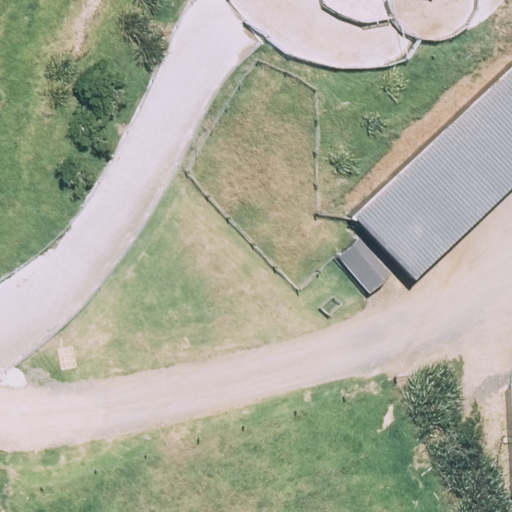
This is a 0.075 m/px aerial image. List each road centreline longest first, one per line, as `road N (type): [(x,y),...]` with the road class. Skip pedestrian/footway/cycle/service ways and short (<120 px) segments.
road 1 (track): [(511,271),(452,305),(276,367),(75,408),(0,414)]
road 2 (track): [(231,0),(129,189),(82,256),(45,297),(0,324)]
